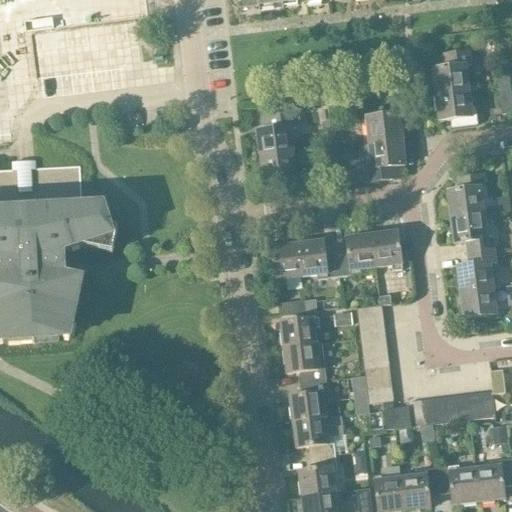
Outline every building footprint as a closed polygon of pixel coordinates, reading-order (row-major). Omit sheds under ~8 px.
[(282,8),(283,8),(281,0),(240,0),(242,9),(258,7),(259,11),(273,10),(272,6),(281,5),(282,8)] [(305,5),(307,5),(305,0),(281,0),(283,8),(296,6),(296,3),(305,2),(305,5)] [(434,98),(468,94),(465,68),(470,67),(468,54),(442,57),(443,70),(431,71),(434,98)] [(497,78),(508,76),(506,62),(495,64),(497,78)] [(498,90),(509,89),(508,76),(497,78),(498,90)] [(500,103),(511,102),(509,89),(498,90),(500,103)] [(468,94),(434,98),(438,124),(449,123),(450,130),(477,127),(474,109),(470,109),(468,94)] [(501,116),(511,114),(511,111),(511,102),(500,103),(501,116)] [(268,131),(256,133),(259,160),(293,156),(290,130),(298,129),(297,115),(266,119),(268,131)] [(368,146),(403,142),(400,115),(365,119),(368,146)] [(323,139),(334,137),(333,124),(322,125),(323,139)] [(325,152),(336,150),(334,137),(323,139),(325,152)] [(394,170),(406,168),(403,142),(368,146),(362,147),(365,173),(362,174),(363,186),(396,182),(394,170)] [(326,164),(337,163),(336,150),(325,152),(326,164)] [(293,156),(259,160),(262,186),(296,182),(293,156)] [(69,340),(81,283),(66,280),(64,254),(83,248),(82,249),(112,255),(117,230),(109,230),(103,209),(81,210),(81,209),(79,168),(35,171),(34,163),(12,164),(12,172),(0,172),(0,342),(6,340),(8,346),(58,343),(59,337),(69,340)] [(328,177),(339,176),(337,163),(326,164),(328,177)] [(457,192),(446,194),(450,221),(483,216),(479,179),(483,179),(483,176),(456,180),(457,192)] [(509,212),(509,209),(507,200),(497,201),(498,214),(502,213),(509,212)] [(466,257),(494,253),(492,240),(486,240),(483,216),(450,221),(453,247),(465,245),(466,257)] [(372,237),(376,270),(391,268),(391,273),(402,272),(397,234),(372,237)] [(360,272),(376,270),(372,237),(345,240),(347,252),(336,254),(339,280),(360,277),(360,272)] [(339,280),(336,254),(324,255),(322,243),(297,246),(301,279),(316,278),(317,283),(339,280)] [(285,281),(301,279),(297,246),(271,249),(275,288),(286,286),(285,281)] [(459,296),(498,290),(495,266),(496,266),(494,253),(466,257),(467,267),(456,269),(459,296)] [(498,290),(459,296),(462,322),(496,317),(493,292),(498,291),(498,290)] [(381,308),(391,307),(389,297),(378,299),(379,308),(380,308),(381,308)] [(279,319),(305,316),(304,303),(277,306),(279,319)] [(307,315),(319,314),(318,304),(306,306),(307,315)] [(383,321),(381,308),(380,308),(379,308),(356,311),(357,324),(383,321)] [(336,328),(352,326),(351,316),(335,318),(336,328)] [(283,351),(321,346),(316,346),(314,331),(319,331),(318,320),(280,324),(283,351)] [(359,336),(384,333),(383,321),(357,324),(359,336)] [(360,348),(386,345),(384,333),(359,336),(360,348)] [(362,359),(387,356),(386,345),(360,348),(362,359)] [(300,387),(326,384),(321,346),(283,351),(286,377),(298,375),(300,387)] [(363,372),(389,369),(387,356),(362,359),(363,372)] [(364,383),(390,380),(389,369),(363,372),(364,383)] [(492,397),(505,395),(502,372),(489,374),(491,394),(491,397),(492,397)] [(366,395),(392,392),(390,380),(364,383),(366,395)] [(292,426),(325,421),(323,406),(328,405),(326,384),(300,387),(301,397),(289,399),(292,426)] [(392,404),(393,404),(392,392),(366,395),(367,404),(367,407),(383,406),(392,404)] [(495,419),(492,397),(491,397),(491,394),(479,396),(482,421),(495,419)] [(470,422),(482,421),(479,396),(467,397),(470,422)] [(458,424),(470,422),(467,397),(455,399),(458,424)] [(447,425),(458,424),(455,399),(443,400),(447,425)] [(435,427),(447,425),(443,400),(431,401),(435,427)] [(423,428),(435,427),(431,401),(420,403),(423,428)] [(410,430),(423,428),(420,403),(407,404),(410,430)] [(367,404),(356,405),(357,415),(368,414),(367,407),(367,404)] [(386,433),(410,430),(407,404),(408,409),(393,411),(392,404),(383,406),(386,433)] [(295,452),(307,450),(309,461),(335,458),(332,437),(342,436),(340,419),(325,421),(292,426),(295,452)] [(504,428),(492,430),(493,443),(506,442),(504,428)] [(370,450),(380,449),(379,439),(368,441),(370,450)] [(301,500),(335,496),(333,480),(337,479),(335,458),(309,461),(310,472),(298,473),(301,500)] [(503,489),(511,487),(511,464),(511,462),(489,464),(489,469),(475,471),(479,504),(504,501),(503,489)] [(479,504),(475,471),(459,473),(458,468),(437,471),(440,497),(450,495),(452,507),(479,504)] [(428,498),(440,497),(437,471),(414,474),(415,478),(400,480),(404,511),(414,511),(430,510),(428,498)] [(404,511),(400,480),(384,482),(384,477),(373,479),(377,511),(404,511)] [(371,511),(369,491),(355,492),(357,511),(371,511)] [(335,496),(301,500),(302,511),(341,511),(341,510),(336,511),(335,496)]
